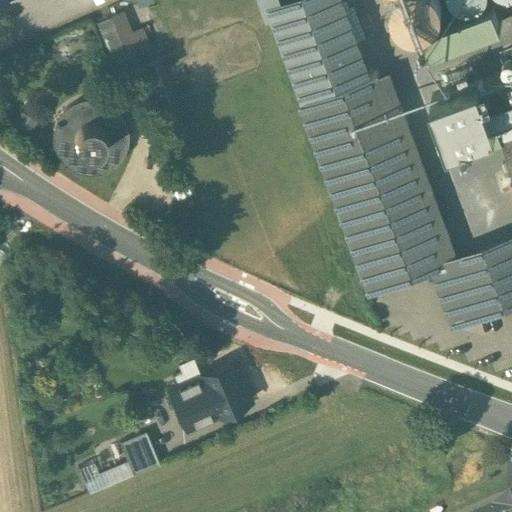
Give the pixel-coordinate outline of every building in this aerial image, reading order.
[(339,0),(310,0),(275,13),(306,97),(378,71),(378,70),(367,74),(339,0)] [(393,0),(394,2),(395,4),(396,6),(397,8),(399,10),(401,13),(403,14),(405,16),(408,17),(410,18),(412,19),(415,19),(417,20),(419,20),(422,19),(424,19),(426,19),(427,18),(430,17),(432,16),(433,15),(435,14),(436,12),(438,11),(439,9),(440,7),(442,5),(442,3),(443,1),(443,0),(393,0)] [(494,0),(481,0),(421,22),(429,46),(502,19),(494,0)] [(111,16),(96,22),(109,52),(124,46),(111,16)] [(494,117),(479,78),(474,62),(417,82),(437,137),(494,117)] [(511,66),(479,78),(494,117),(511,167),(511,66)] [(511,236),(445,261),(375,74),(300,102),(370,291),(434,267),(454,323),(511,302),(511,236)] [(79,98),(72,101),(66,105),(62,109),(58,114),(54,121),(52,128),(52,135),(53,143),(55,150),(59,157),(66,164),(74,169),(84,172),(94,172),(102,171),(111,166),(117,161),(122,155),(125,149),(127,141),(128,133),(127,125),(124,117),(120,111),(116,106),(110,102),(103,99),(94,96),(86,97),(79,98)] [(21,109),(13,123),(26,131),(34,117),(21,109)] [(232,359),(169,387),(186,426),(249,398),(232,359)] [(145,430),(119,440),(132,473),(158,462),(145,430)] [(511,511),(511,499),(492,508),(493,509),(487,511),(511,511)]
